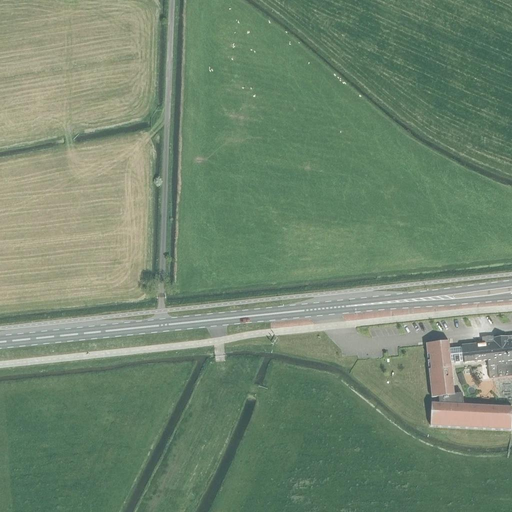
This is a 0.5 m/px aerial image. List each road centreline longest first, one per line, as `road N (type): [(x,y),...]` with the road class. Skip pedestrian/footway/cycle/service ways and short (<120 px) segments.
road 1 (primary): [(0,342),(389,302)]
road 2 (primary): [(511,283),(389,302)]
road 3 (primary): [(389,302),(511,297)]
